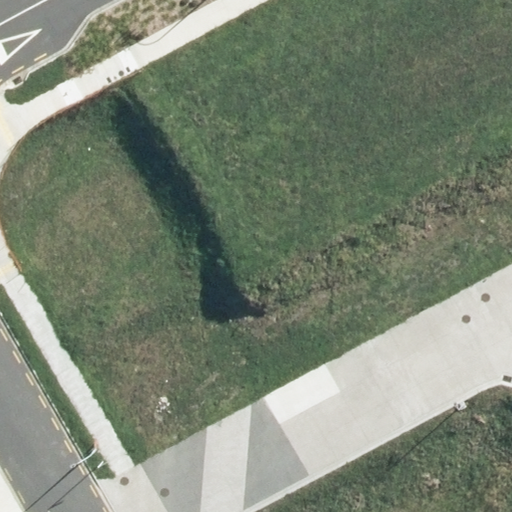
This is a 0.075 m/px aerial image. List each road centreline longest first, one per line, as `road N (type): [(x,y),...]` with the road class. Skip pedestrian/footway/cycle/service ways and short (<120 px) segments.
road 1 (residential): [(472,330),(145,511)]
road 2 (residential): [(71,511),(0,394)]
